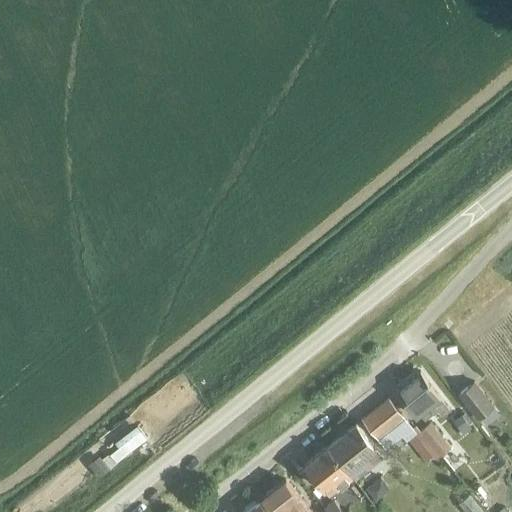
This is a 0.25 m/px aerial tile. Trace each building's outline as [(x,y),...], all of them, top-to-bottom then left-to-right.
[(432,413),(426,406),(430,403),(442,418),(450,411),(420,372),(397,390),(416,414),(419,411),(425,418),(432,413)] [(456,394),(476,420),(493,408),(473,381),(456,394)] [(431,458),(433,461),(440,455),(437,451),(436,452),(419,430),(416,433),(388,397),(363,417),(378,437),(387,448),(402,436),(423,464),(431,458)] [(121,432),(105,441),(110,450),(144,431),(135,415),(117,425),(121,432)] [(430,422),(419,430),(436,452),(437,451),(440,455),(450,448),(430,422)] [(356,423),(328,445),(352,475),(355,473),(350,465),(365,454),(373,464),(382,456),(374,446),(374,447),(356,423)] [(352,475),(328,445),(304,464),(329,495),(352,475)] [(370,486),(385,478),(379,467),(364,474),(370,486)] [(262,497),(273,511),(311,511),(285,479),(262,497)] [(470,494),(457,506),(462,511),(483,511),(485,511),(470,494)] [(269,511),(260,499),(243,511),(269,511)] [(341,511),(332,500),(323,507),(327,511),(349,511),(347,509),(343,511),(341,511)]
